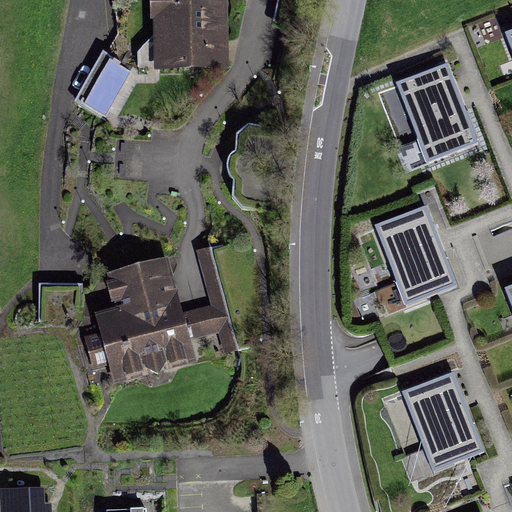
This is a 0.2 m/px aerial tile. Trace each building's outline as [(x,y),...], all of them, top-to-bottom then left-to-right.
[(222,0),(148,0),(151,69),(226,66),(222,0)] [(451,76),(402,93),(429,169),(478,152),(451,76)] [(410,167),(425,161),(400,94),(384,100),(410,167)] [(428,217),(381,234),(408,311),(455,294),(428,217)] [(169,271),(114,285),(122,317),(92,325),(110,396),(195,374),(169,271)] [(453,384),(406,402),(435,476),(482,458),(453,384)] [(45,511),(45,495),(3,496),(3,511),(45,511)]
